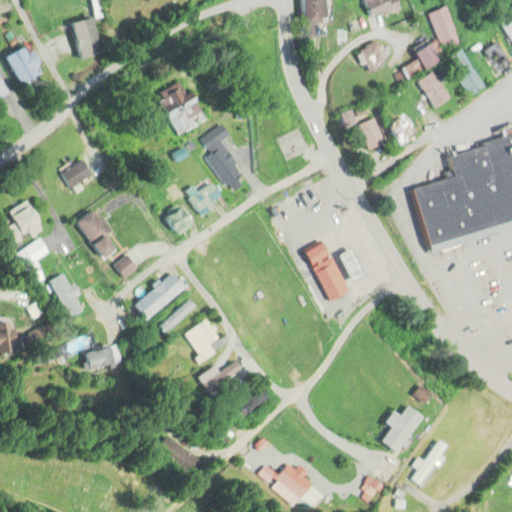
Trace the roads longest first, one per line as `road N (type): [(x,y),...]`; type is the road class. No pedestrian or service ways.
road 1 (secondary): [(511,389),(450,338),(355,192),(299,83),(286,0)]
road 2 (residential): [(174,256),(245,358),(291,401),(375,301),(408,283)]
road 3 (residential): [(0,161),(206,21),(270,0)]
road 4 (residential): [(106,316),(174,256),(333,154)]
road 5 (residential): [(355,192),(491,66)]
road 6 (residential): [(355,192),(491,66)]
road 7 (residential): [(312,113),(347,50),(374,34),(401,41)]
road 8 (residential): [(71,107),(12,0)]
